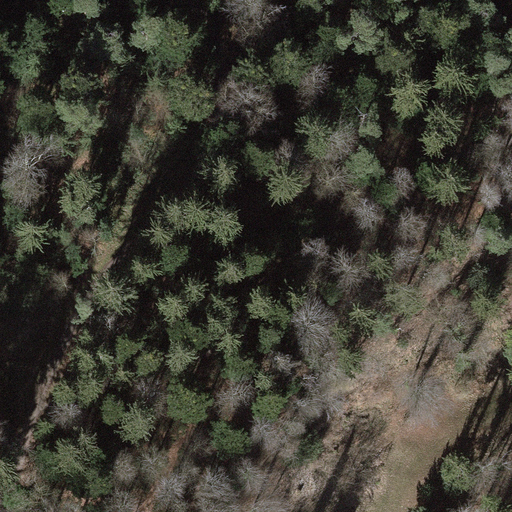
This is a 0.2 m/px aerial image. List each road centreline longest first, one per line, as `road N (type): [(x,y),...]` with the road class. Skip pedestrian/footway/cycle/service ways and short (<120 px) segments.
road 1 (track): [(43,383),(93,291),(221,105),(213,41),(184,0)]
road 2 (track): [(6,511),(43,383)]
